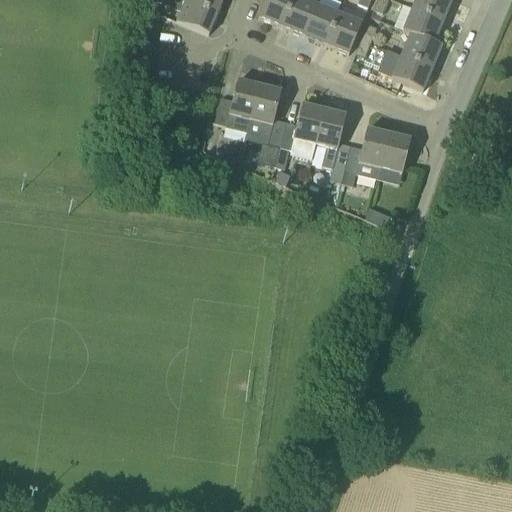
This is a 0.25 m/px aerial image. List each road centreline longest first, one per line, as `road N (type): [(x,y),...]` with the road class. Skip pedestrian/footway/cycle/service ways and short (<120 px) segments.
road 1 (residential): [(449,139),(252,63),(238,37),(248,0)]
road 2 (unclassified): [(320,511),(403,270)]
road 3 (residential): [(449,139),(504,0)]
road 4 (residential): [(403,270),(449,139)]
